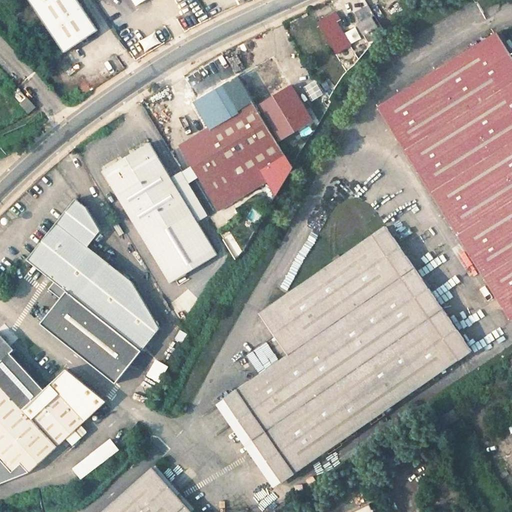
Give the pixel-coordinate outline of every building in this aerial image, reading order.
[(30,0),(65,51),(97,28),(78,0),(30,0)] [(368,6),(355,13),(360,23),(358,24),(363,35),(364,34),(367,40),(372,34),(370,31),(376,28),(371,17),(373,16),(368,6)] [(335,12),(318,23),(337,53),(349,46),(334,19),(337,17),(335,12)] [(511,319),(511,318),(511,55),(497,32),(378,106),(511,319)] [(255,105),(278,142),(311,122),(272,57),(240,77),(256,104),(255,105)] [(239,77),(227,85),(241,109),(181,145),(220,209),(268,180),(276,194),(292,167),(278,142),(255,105),(239,77)] [(20,89),(16,93),(23,101),(20,103),(29,113),(36,106),(20,89)] [(0,136),(0,159),(9,155),(6,148),(28,139),(23,127),(0,136)] [(220,255),(151,143),(132,155),(133,157),(126,161),(125,160),(105,172),(173,284),(220,255)] [(78,198),(28,258),(55,280),(49,288),(61,298),(40,322),(116,382),(160,329),(133,282),(107,260),(103,257),(89,246),(102,231),(88,206),(78,198)] [(290,353),(225,398),(282,480),(472,350),(386,226),(341,258),(338,254),(332,258),(335,262),(327,267),(326,264),(320,268),(322,271),(261,312),(290,353)] [(11,345),(3,336),(3,334),(3,332),(1,331),(0,331),(0,459),(10,470),(20,461),(28,471),(106,402),(65,369),(41,391),(5,350),(11,345)] [(151,379),(164,383),(170,366),(157,362),(151,379)] [(453,408),(435,420),(441,429),(459,418),(453,408)] [(83,480),(123,451),(114,440),(75,469),(83,480)] [(511,453),(503,459),(511,472),(511,471),(511,453)] [(373,457),(365,462),(371,476),(380,471),(373,457)] [(10,470),(0,459),(0,482),(28,471),(20,461),(10,470)] [(511,494),(493,464),(490,466),(511,500),(511,494)] [(102,511),(192,511),(153,468),(102,511)]
